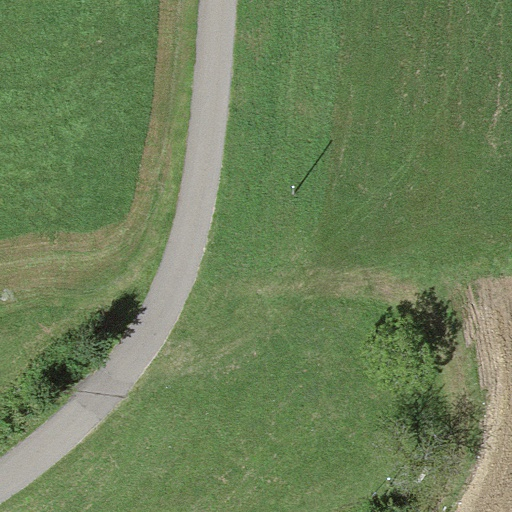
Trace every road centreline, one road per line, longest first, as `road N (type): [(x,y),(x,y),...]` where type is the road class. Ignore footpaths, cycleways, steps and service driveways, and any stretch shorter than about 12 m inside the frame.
road 1 (unclassified): [(213,0),(189,206),(167,286),(86,405),(0,478)]
road 2 (track): [(423,511),(445,482),(458,414),(438,354),(390,301),(328,288),(167,286)]
